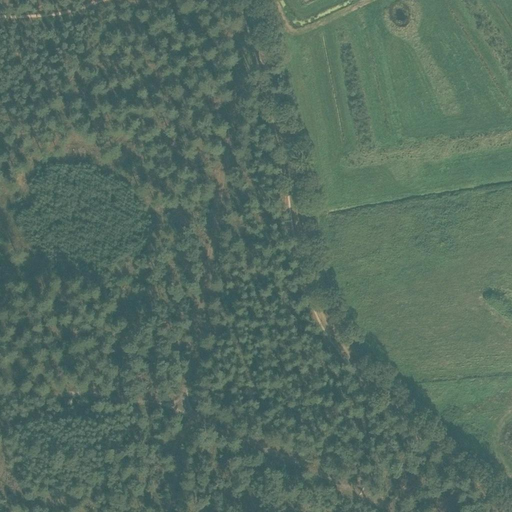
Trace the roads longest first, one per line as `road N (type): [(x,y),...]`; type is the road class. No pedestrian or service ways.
road 1 (track): [(245,17),(321,315),(344,352),(500,511)]
road 2 (track): [(243,25),(179,410)]
road 3 (track): [(240,1),(119,2),(52,21),(0,24)]
road 4 (track): [(389,511),(179,410)]
road 5 (track): [(179,410),(153,402),(0,397)]
road 6 (track): [(96,3),(69,73),(27,112),(0,114)]
